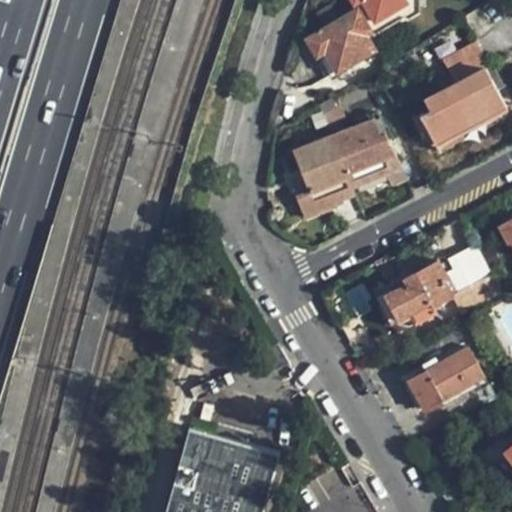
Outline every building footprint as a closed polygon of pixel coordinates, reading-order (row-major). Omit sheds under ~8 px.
[(358,0),(363,7),(370,20),(396,7),(411,16),(424,9),(424,0),(358,0)] [(370,20),(363,7),(307,40),(326,75),(373,49),(365,35),(376,29),(370,20)] [(432,112),(421,119),(435,144),(506,105),(486,69),(490,66),(477,42),(443,60),(455,82),(424,98),(432,112)] [(327,100),(315,107),(324,128),(335,122),(327,100)] [(369,119),(327,136),(350,191),(384,178),(399,171),(380,134),(376,136),(369,119)] [(352,196),(350,191),(327,136),(289,153),(304,193),(291,198),(301,221),(331,208),(329,205),(352,196)] [(404,180),(399,171),(384,178),(389,187),(404,180)] [(511,217),(498,225),(508,244),(511,242),(511,217)] [(212,238),(182,230),(115,467),(102,511),(134,511),(161,417),(212,238)] [(448,248),(466,286),(491,273),(471,235),(448,248)] [(460,314),(471,309),(502,292),(491,273),(466,286),(456,291),(438,260),(403,278),(405,283),(376,298),(389,322),(430,302),(433,306),(451,296),(460,314)] [(438,345),(445,359),(468,346),(456,323),(440,332),(445,341),(438,345)] [(468,346),(445,359),(409,379),(424,407),(484,374),(468,346)] [(263,511),(283,448),(190,420),(162,511),(263,511)]
